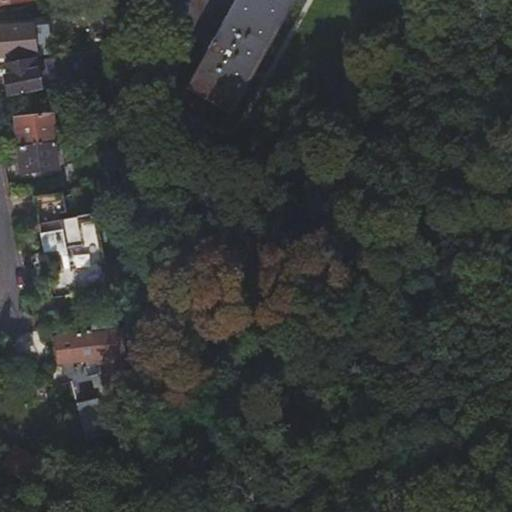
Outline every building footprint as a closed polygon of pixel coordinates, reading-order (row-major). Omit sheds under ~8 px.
[(97,0),(98,14),(118,12),(117,0),(97,0)] [(199,47),(207,52),(186,87),(227,111),(292,0),(236,0),(216,36),(209,32),(199,47)] [(0,60),(35,58),(33,26),(0,28),(0,60)] [(30,72),(28,62),(5,68),(7,77),(2,78),(6,97),(40,90),(36,71),(30,72)] [(15,120),(18,148),(55,144),(52,115),(15,120)] [(62,170),(60,144),(55,144),(18,148),(20,174),(62,170)] [(48,284),(107,278),(101,246),(107,245),(102,216),(64,222),(62,216),(69,215),(66,193),(32,197),(44,264),(57,262),(59,275),(47,277),(48,284)] [(108,291),(107,278),(48,284),(51,302),(80,297),(80,299),(90,297),(90,295),(108,291)] [(126,383),(123,362),(125,361),(121,334),(112,335),(111,325),(105,326),(106,336),(90,338),(90,335),(87,336),(87,338),(52,341),(56,369),(61,368),(62,377),(74,376),(73,367),(85,366),(86,371),(84,371),(85,381),(90,380),(95,404),(74,407),(83,444),(110,441),(107,417),(110,417),(109,408),(129,406),(126,383)] [(12,449),(4,462),(13,468),(21,455),(12,449)] [(13,468),(4,462),(0,468),(0,470),(32,490),(45,470),(21,455),(13,468)]
